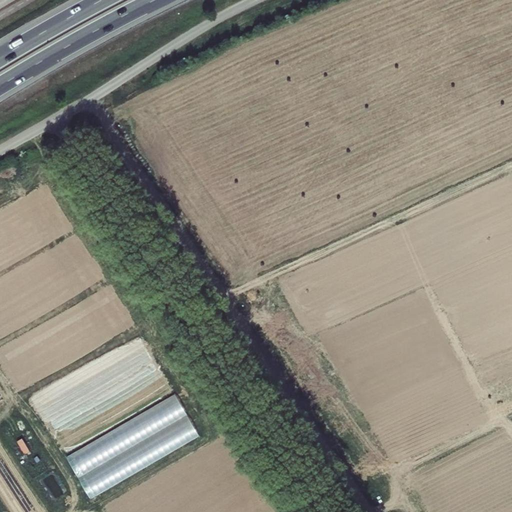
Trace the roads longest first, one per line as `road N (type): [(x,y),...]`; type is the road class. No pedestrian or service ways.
road 1 (track): [(307,511),(46,124)]
road 2 (trunk): [(0,85),(154,0)]
